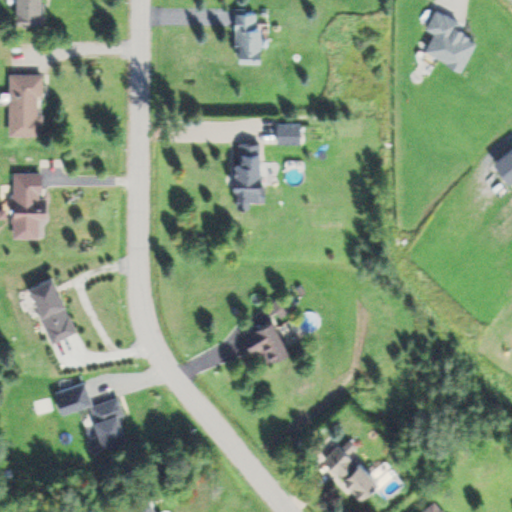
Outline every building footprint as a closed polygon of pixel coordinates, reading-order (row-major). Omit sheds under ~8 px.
[(22,0),(22,18),(44,19),(44,0),(22,0)] [(464,70),(480,40),(458,28),(462,21),(441,10),(432,26),(441,31),(430,51),(464,70)] [(261,13),(242,13),(242,52),(261,52),(261,13)] [(45,71),(16,71),(15,131),(44,131),(45,71)] [(285,123),(285,141),(306,141),(306,123),(285,123)] [(266,140),(244,140),(244,196),(266,196),(266,140)] [(18,233),(45,234),(45,170),(18,169),(18,233)] [(54,275),(32,285),(55,337),(78,327),(54,275)] [(265,343),(272,357),(291,348),(277,318),(249,331),(257,347),(265,343)] [(95,401),(89,381),(60,389),(66,410),(95,401)] [(119,396),(96,404),(109,441),(131,433),(119,396)] [(341,443),(326,460),(367,495),(381,479),(353,455),(360,447),(354,441),(347,449),(341,443)] [(167,511),(167,510),(161,511),(159,511),(154,497),(131,504),(133,511),(167,511)] [(424,511),(450,511),(437,499),(424,511)]
